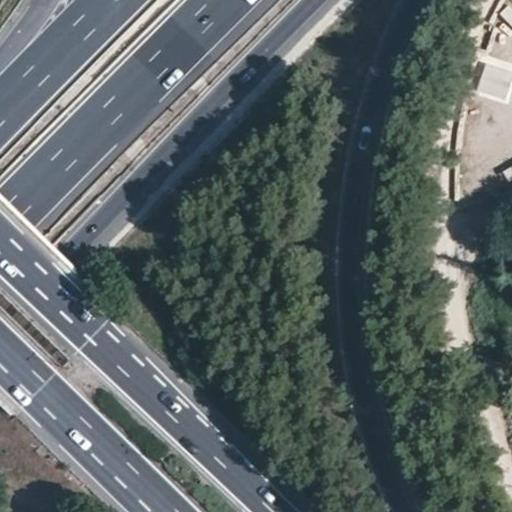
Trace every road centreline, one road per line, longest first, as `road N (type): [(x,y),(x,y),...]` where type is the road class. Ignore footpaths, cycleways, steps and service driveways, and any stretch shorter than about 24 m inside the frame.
road 1 (motorway): [(403,511),(355,378),(346,227),(369,97),(410,0)]
road 2 (motorway): [(0,324),(316,0)]
road 3 (primary): [(275,511),(0,249)]
road 4 (motorway): [(0,222),(230,0)]
road 5 (unclassified): [(511,465),(481,415),(449,297),(444,237),(511,205)]
road 6 (primary): [(0,340),(176,511)]
road 7 (motorway): [(111,0),(9,98)]
